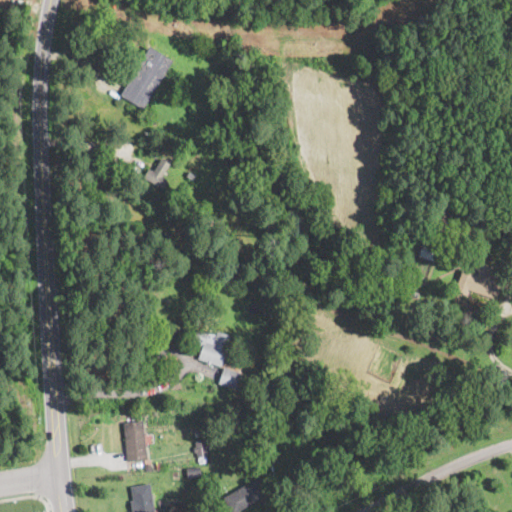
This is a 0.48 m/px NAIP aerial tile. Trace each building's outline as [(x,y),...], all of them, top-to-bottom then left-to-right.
[(172,60),(143,109),(119,95),(148,46),(172,60)] [(169,164),(162,176),(167,179),(161,188),(143,178),(149,168),(153,170),(159,158),(169,164)] [(194,175),(191,180),(185,176),(188,171),(194,175)] [(447,221),(443,235),(426,229),(435,203),(451,208),(447,221)] [(213,224),(206,232),(198,225),(205,216),(213,224)] [(438,247),(434,260),(418,255),(424,235),(437,239),(435,246),(438,247)] [(505,272),(501,283),(496,299),(468,289),(466,295),(454,291),(462,269),(471,273),(476,260),(505,270),(505,272)] [(419,275),(418,289),(408,288),(410,274),(419,275)] [(195,328),(214,334),(215,331),(230,335),(220,367),(197,359),(201,347),(190,343),(195,328)] [(240,372),(235,388),(219,383),(224,367),(240,372)] [(280,386),(278,398),(261,396),(263,384),(280,386)] [(131,461),(128,461),(123,422),(143,420),(147,459),(131,461)] [(204,437),(196,438),(195,431),(203,430),(204,437)] [(208,440),(210,456),(206,457),(207,463),(200,464),(199,458),(197,458),(197,453),(195,453),(194,452),(194,447),(196,447),(195,442),(208,440)] [(199,476),(186,477),(185,469),(199,468),(199,476)] [(180,480),(172,480),(172,472),(180,472),(180,480)] [(263,497),(238,511),(231,511),(222,497),(257,477),(268,494),(263,497)] [(149,483),(153,511),(131,511),(129,501),(132,500),(130,487),(149,483)]
